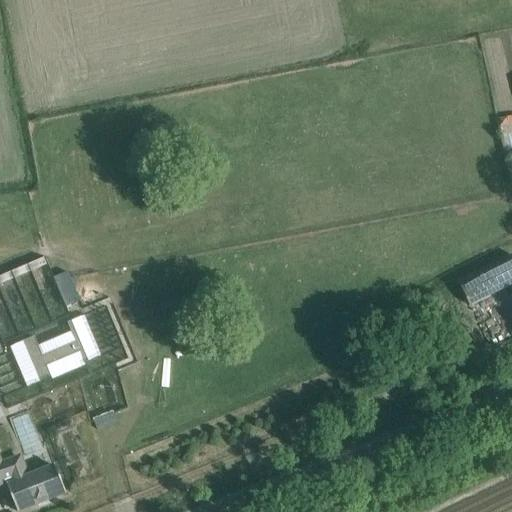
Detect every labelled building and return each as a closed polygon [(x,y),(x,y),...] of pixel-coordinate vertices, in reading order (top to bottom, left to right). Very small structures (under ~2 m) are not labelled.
[(511,256),(477,274),(488,296),(511,283),(511,256)] [(67,272),(54,278),(67,307),(80,302),(67,272)] [(73,321),(13,346),(30,386),(51,377),(53,380),(86,367),(85,364),(102,356),(86,317),(85,316),(73,321)] [(113,412),(93,420),(94,423),(97,430),(117,422),(114,415),(113,412)] [(0,494),(9,490),(18,511),(66,493),(56,467),(28,477),(20,457),(1,465),(0,460),(0,494)]
